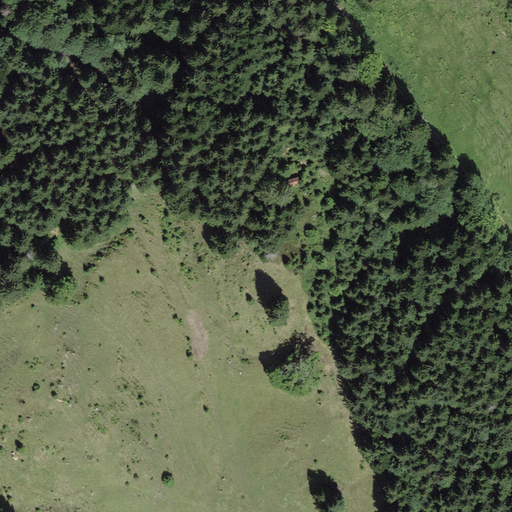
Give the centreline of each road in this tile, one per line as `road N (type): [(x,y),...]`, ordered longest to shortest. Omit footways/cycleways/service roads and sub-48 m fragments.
road 1 (track): [(51,45),(104,110),(125,210),(191,327),(234,469),(259,511)]
road 2 (track): [(511,265),(441,146),(322,0)]
road 3 (track): [(220,0),(187,38),(168,95),(150,106),(128,100),(72,51),(51,45)]
